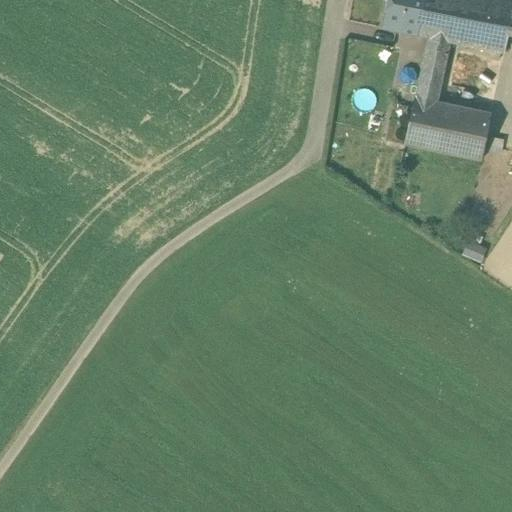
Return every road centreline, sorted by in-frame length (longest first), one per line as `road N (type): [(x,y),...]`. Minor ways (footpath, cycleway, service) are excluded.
road 1 (track): [(0,471),(136,279),(175,243),(304,160),(313,144)]
road 2 (unclassified): [(313,144),(338,0)]
